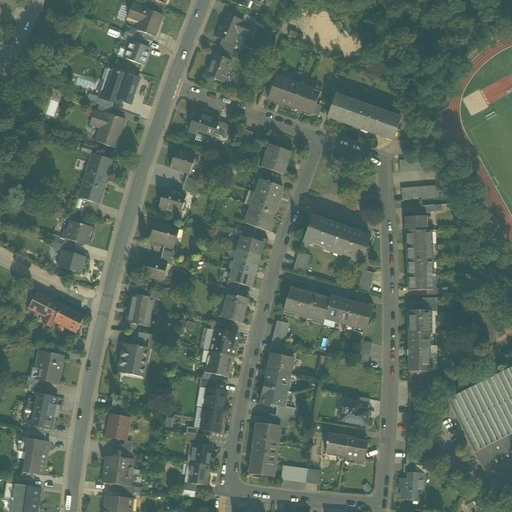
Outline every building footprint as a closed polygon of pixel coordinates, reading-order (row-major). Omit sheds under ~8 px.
[(247,9),(253,11),(256,5),(259,6),(260,4),(261,5),(262,0),(232,0),(232,2),(247,9)] [(137,31),(154,37),(160,21),(161,21),(163,17),(135,6),(131,15),(142,19),(137,31)] [(223,40),(231,44),(231,43),(236,33),(238,34),(249,38),(253,28),(242,23),(242,22),(242,21),(227,15),(217,37),(223,40)] [(242,23),(253,28),(257,20),(245,15),(242,21),(242,22),(242,23)] [(137,30),(134,36),(143,40),(147,41),(152,43),(154,37),(137,31),(137,30)] [(140,46),(143,40),(134,36),(125,33),(122,40),(130,43),(131,42),(140,46)] [(223,40),(220,47),(233,53),(236,45),(234,44),(231,43),(231,44),(223,40)] [(124,59),(144,67),(151,50),(144,47),(140,46),(131,42),(130,43),(124,59)] [(230,58),(233,53),(220,47),(217,53),(230,58)] [(206,77),(221,83),(225,73),(227,74),(232,62),(214,55),(206,77)] [(117,73),(114,72),(108,70),(108,71),(106,70),(102,81),(104,82),(104,83),(109,84),(106,95),(101,94),(99,98),(114,103),(121,106),(122,102),(131,105),(139,80),(118,72),(117,73)] [(268,100),(312,115),(316,104),(320,93),(276,77),(272,88),(268,99),(268,100)] [(104,83),(101,94),(106,95),(109,84),(104,83)] [(262,97),(268,99),(272,88),(266,86),(262,97)] [(327,118),(360,130),(368,107),(335,95),(327,118)] [(114,103),(99,98),(97,104),(99,105),(112,109),(114,103)] [(312,115),(318,117),(322,107),(316,104),(312,115)] [(97,112),(109,116),(110,115),(112,109),(99,105),(97,112)] [(402,119),(368,107),(360,130),(394,142),(402,119)] [(114,148),(116,149),(125,120),(110,115),(109,116),(97,112),(95,111),(90,125),(99,129),(95,142),(114,148)] [(189,132),(198,135),(199,131),(213,137),(214,134),(218,122),(219,121),(195,113),(189,132)] [(214,134),(224,137),(228,125),(218,122),(214,134)] [(237,141),(243,143),(247,131),(241,129),(237,141)] [(212,140),(213,137),(199,131),(198,135),(212,140)] [(243,143),(248,145),(253,133),(247,131),(243,143)] [(258,135),(253,133),(248,145),(254,147),(258,135)] [(407,141),(409,153),(417,152),(416,140),(407,141)] [(271,171),(283,176),(291,153),(270,146),(262,168),(271,171)] [(170,169),(189,175),(193,165),(191,164),(194,155),(187,153),(186,156),(175,152),(170,169)] [(75,210),(96,216),(113,161),(92,154),(89,163),(94,165),(91,174),(88,173),(84,183),(87,184),(83,199),(78,197),(75,210)] [(401,162),(402,173),(425,172),(424,160),(401,162)] [(258,167),(256,172),(269,177),(271,171),(262,168),(258,167)] [(267,182),(269,177),(256,172),(254,178),(260,180),(267,182)] [(186,178),(184,185),(198,189),(201,182),(186,178)] [(260,180),(255,193),(278,201),(283,188),(267,182),(260,180)] [(196,196),(198,189),(184,185),(182,191),(196,196)] [(403,189),(404,201),(443,199),(442,187),(403,189)] [(173,213),(181,215),(186,196),(164,189),(158,207),(173,211),(173,213)] [(255,193),(251,207),(273,215),(278,201),(255,193)] [(272,219),(273,215),(251,207),(248,214),(244,224),(256,228),(270,233),(273,224),(274,220),(272,219)] [(405,218),(406,232),(427,231),(427,217),(405,218)] [(360,264),(361,264),(370,239),(312,218),(303,243),(304,243),(305,241),(333,251),(361,261),(360,264)] [(76,242),(88,246),(93,228),(70,221),(65,239),(76,242)] [(164,244),(174,247),(179,228),(156,222),(151,241),(164,244)] [(244,224),(242,231),(253,235),(256,228),(244,224)] [(251,240),(253,235),(242,231),(240,237),(241,237),(251,240)] [(430,231),(427,231),(406,232),(406,244),(405,244),(406,250),(407,250),(407,273),(407,279),(408,279),(408,292),(427,291),(433,291),(430,231)] [(54,236),(52,242),(74,248),(76,242),(65,239),(54,236)] [(241,237),(238,250),(260,256),(263,243),(251,240),(241,237)] [(73,254),(74,248),(52,242),(50,248),(62,252),(62,251),(73,254)] [(164,244),(162,255),(173,258),(175,251),(173,251),(174,247),(164,244)] [(238,250),(235,260),(257,267),(260,256),(238,250)] [(58,267),(81,274),(86,258),(73,254),(62,251),(62,252),(58,267)] [(293,270),(304,274),(310,257),(299,253),(293,270)] [(171,266),(173,258),(162,255),(160,263),(167,265),(171,266)] [(141,275),(163,280),(167,265),(160,263),(145,259),(141,275)] [(235,260),(232,271),(254,277),(257,267),(235,260)] [(251,288),(254,277),(232,271),(229,281),(229,282),(240,284),(251,288)] [(358,288),(369,292),(374,274),(363,271),(358,288)] [(487,279),(492,290),(509,283),(504,272),(487,279)] [(228,281),(226,287),(238,290),(240,284),(229,282),(229,281),(228,281)] [(236,295),(238,290),(226,287),(225,292),(236,295)] [(21,297),(32,303),(37,293),(26,288),(21,297)] [(324,323),(325,319),(330,300),(290,289),(283,312),(324,323)] [(154,299),(157,300),(159,293),(146,290),(145,297),(154,299)] [(54,322),(62,306),(37,293),(32,303),(29,309),(46,318),(43,324),(51,328),(54,322)] [(132,295),(129,309),(151,313),(154,299),(145,297),(132,295)] [(229,320),(241,324),(248,299),(237,296),(237,298),(228,296),(222,318),(229,320)] [(325,319),(335,322),(342,300),(331,297),(330,300),(325,319)] [(429,312),(442,312),(442,299),(423,299),(423,312),(429,312)] [(335,322),(346,325),(352,303),(342,300),(335,322)] [(372,309),(352,303),(346,325),(366,331),(372,309)] [(84,318),(62,306),(54,322),(76,333),(84,318)] [(476,313),(492,342),(503,336),(487,307),(476,313)] [(148,328),(151,313),(129,309),(127,323),(136,325),(148,328)] [(409,312),(409,334),(430,334),(429,312),(423,312),(409,312)] [(218,317),(216,324),(228,327),(229,320),(222,318),(218,317)] [(277,322),(272,344),(283,347),(288,325),(277,322)] [(123,330),(134,332),(135,332),(136,325),(127,323),(124,323),(123,330)] [(230,327),(228,327),(216,324),(212,323),(211,330),(215,331),(228,334),(230,327)] [(215,331),(210,352),(233,357),(238,336),(228,334),(215,331)] [(153,336),(135,332),(134,332),(132,346),(149,350),(149,351),(151,351),(153,336)] [(409,372),(430,372),(430,334),(409,334),(409,351),(409,356),(409,372)] [(360,342),(358,353),(370,356),(372,345),(360,342)] [(281,353),(283,347),(272,344),(270,350),(281,353)] [(118,373),(132,376),(133,371),(144,373),(149,351),(149,350),(132,346),(123,345),(117,373),(118,373)] [(40,353),(54,355),(55,350),(42,347),(41,347),(40,353)] [(43,381),(59,384),(64,358),(54,355),(40,353),(40,352),(39,354),(43,355),(40,369),(36,368),(33,368),(31,378),(43,381)] [(229,378),(233,357),(210,352),(209,352),(208,353),(204,373),(217,376),(229,378)] [(358,353),(356,359),(368,362),(370,356),(358,353)] [(271,354),(268,371),(290,375),(293,359),(271,354)] [(367,368),(368,362),(356,359),(355,365),(367,368)] [(511,367),(448,399),(447,400),(474,453),(475,453),(511,434),(511,367)] [(287,392),(290,375),(268,371),(264,388),(287,392)] [(430,381),(430,372),(409,372),(409,381),(423,381),(430,381)] [(204,373),(203,379),(216,382),(217,376),(204,373)] [(27,385),(33,386),(42,388),(43,381),(31,378),(28,377),(27,385)] [(214,390),(216,382),(203,379),(201,379),(199,388),(207,389),(207,388),(214,390)] [(47,389),(42,388),(33,386),(32,394),(36,394),(46,396),(47,389)] [(204,408),(204,409),(222,412),(226,392),(214,390),(207,388),(207,389),(206,396),(204,408)] [(284,407),(287,392),(264,388),(261,405),(270,407),(271,405),(277,406),(284,408),(284,407)] [(47,429),(51,430),(54,419),(52,419),(52,417),(52,416),(51,416),(53,406),(56,407),(56,406),(58,398),(46,396),(36,394),(36,395),(38,395),(36,404),(27,402),(23,424),(29,426),(33,426),(46,429),(47,429)] [(368,411),(370,400),(355,397),(354,403),(360,404),(359,409),(368,411)] [(420,428),(422,399),(410,398),(408,442),(420,442),(420,439),(420,428)] [(112,407),(123,409),(125,403),(113,400),(112,407)] [(340,421),(366,426),(368,411),(359,409),(360,404),(354,403),(344,401),(340,421)] [(277,406),(276,418),(289,420),(292,421),(295,409),(284,407),(284,408),(277,406)] [(187,427),(186,434),(195,436),(196,436),(197,429),(200,429),(204,409),(198,408),(195,426),(191,428),(187,427)] [(218,433),(222,412),(204,409),(200,429),(200,430),(212,432),(218,433)] [(120,441),(127,442),(131,419),(119,417),(113,416),(109,415),(105,439),(120,441)] [(287,429),(289,420),(276,418),(274,426),(281,427),(280,428),(287,428),(287,429)] [(257,423),(254,440),(278,443),(280,428),(281,427),(274,426),(257,423)] [(33,426),(32,433),(44,435),(46,429),(33,426)] [(431,428),(420,428),(420,439),(431,440),(431,428)] [(197,429),(196,436),(211,438),(212,432),(200,430),(200,429),(197,429)] [(43,442),(44,435),(32,433),(30,440),(43,442)] [(194,444),(195,436),(186,434),(184,443),(191,444),(191,445),(193,445),(194,444)] [(475,453),(474,453),(486,478),(511,464),(511,434),(475,453)] [(326,453),(345,457),(348,439),(328,435),(327,445),(326,453)] [(210,446),(211,438),(196,436),(195,436),(194,444),(210,446)] [(349,438),(348,439),(345,457),(351,458),(350,461),(355,462),(355,464),(364,466),(368,442),(356,440),(356,439),(349,438)] [(34,475),(43,476),(47,451),(49,451),(50,444),(44,443),(43,442),(30,440),(26,440),(20,439),(20,442),(19,442),(17,452),(28,454),(25,473),(25,474),(34,475)] [(277,453),(278,443),(254,440),(250,474),(273,477),(275,467),(272,467),(274,453),(277,453)] [(127,442),(120,441),(118,451),(135,454),(137,444),(127,442)] [(419,453),(420,442),(408,442),(407,453),(419,453)] [(193,445),(191,464),(210,467),(213,447),(210,446),(194,444),(193,445)] [(134,454),(131,454),(122,452),(121,458),(132,459),(131,460),(133,461),(134,454)] [(106,456),(104,471),(130,474),(131,460),(132,459),(121,458),(106,456)] [(207,486),(210,467),(191,464),(188,483),(196,484),(207,486)] [(415,474),(416,465),(406,465),(404,465),(403,473),(408,473),(415,474)] [(282,479),(300,481),(302,469),(284,467),(282,479)] [(320,472),(308,470),(306,482),(318,484),(320,472)] [(132,474),(130,474),(104,471),(103,484),(123,487),(130,487),(131,487),(132,474)] [(401,501),(419,502),(420,491),(423,491),(424,474),(415,474),(408,473),(408,480),(399,479),(399,489),(402,489),(401,501)] [(32,487),(33,480),(21,479),(20,478),(19,486),(32,487)] [(183,490),(195,492),(196,484),(188,483),(185,482),(183,490)] [(4,500),(5,500),(13,501),(15,485),(6,484),(4,500)] [(15,485),(13,501),(39,505),(41,489),(32,487),(19,486),(15,485)] [(105,496),(104,509),(129,511),(131,511),(133,500),(133,499),(121,498),(105,496)] [(11,511),(13,501),(5,500),(3,511),(11,511)] [(37,511),(39,505),(13,501),(11,511),(37,511)]
